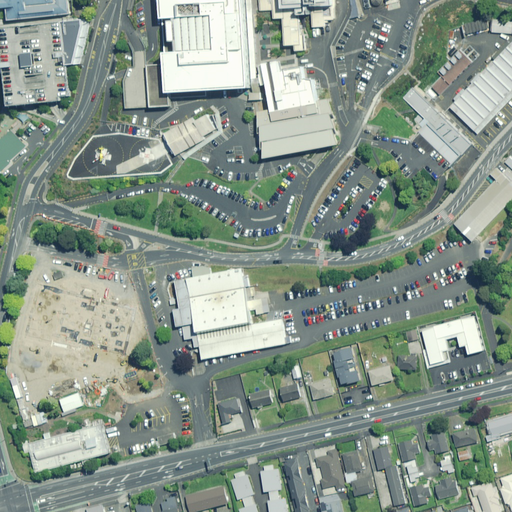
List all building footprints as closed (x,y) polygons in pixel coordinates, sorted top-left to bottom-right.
[(0,0),(0,9),(8,8),(10,21),(71,14),(69,0),(0,0)] [(166,0),(171,64),(171,68),(171,73),(172,78),(172,84),(172,90),(173,98),(175,98),(204,96),(207,96),(207,91),(255,88),(248,0),(166,0)] [(261,0),(262,11),(275,10),(276,19),(285,18),(287,45),(297,45),(298,51),(307,50),(307,35),(302,35),(301,15),(314,14),(315,27),(328,27),(327,6),(339,6),(338,0),(261,0)] [(63,23),(68,65),(82,63),(90,26),(89,19),(63,23)] [(482,19),(461,24),(464,37),(485,32),(482,19)] [(511,24),(511,21),(491,20),(491,32),(511,33),(511,24)] [(63,23),(4,30),(13,107),(28,105),(55,102),(64,101),(64,97),(72,96),(68,65),(63,23)] [(511,97),(511,43),(451,108),(478,133),(511,97)] [(473,61),(462,51),(439,74),(441,76),(431,87),(440,95),(473,61)] [(263,148),(266,148),(266,158),(342,143),(338,134),(341,134),(335,118),(337,118),(331,98),(320,100),(315,78),(306,77),(304,66),(283,70),(281,62),(261,65),(264,86),(269,85),(273,110),(261,113),(260,133),(263,133),(263,148)] [(171,68),(171,64),(150,66),(153,108),(173,106),(173,98),(172,90),(172,84),(172,78),(171,73),(171,68)] [(474,143),(412,85),(401,98),(429,124),(421,132),(454,164),(474,143)] [(194,117),(165,133),(171,144),(178,155),(206,139),(204,136),(217,129),(209,114),(197,122),(194,117)] [(0,173),(1,174),(29,146),(12,129),(1,140),(0,138),(0,173)] [(511,201),(511,172),(508,168),(502,174),(496,169),(490,175),(496,180),(453,225),(472,243),(511,201)] [(425,185),(416,177),(404,189),(413,198),(425,185)] [(204,361),(290,345),(284,318),(253,324),(250,311),(257,309),(258,314),(270,312),(267,297),(248,301),(242,268),(174,281),(179,309),(175,310),(178,327),(183,326),(185,340),(195,338),(197,348),(201,347),(204,361)] [(78,293),(37,283),(28,307),(22,340),(39,344),(37,350),(57,354),(58,348),(62,350),(61,354),(69,355),(70,351),(81,354),(81,352),(89,354),(90,349),(124,357),(128,345),(132,333),(136,307),(95,297),(98,285),(90,283),(81,281),(78,293)] [(476,316),(423,331),(433,367),(448,363),(445,352),(453,349),(451,341),(459,339),(461,347),(467,346),(470,358),(486,353),(476,316)] [(406,333),(408,343),(419,340),(416,330),(406,333)] [(348,386),(360,383),(356,367),(349,369),(348,366),(355,364),(351,349),(346,350),(346,349),(339,351),(339,352),(339,353),(333,355),(335,362),(333,363),(338,380),(339,379),(341,387),(348,385),(348,386)] [(417,371),(418,358),(416,357),(416,356),(413,355),(413,357),(399,356),(398,370),(417,371)] [(294,380),(301,378),(298,366),(291,368),(294,380)] [(390,367),(368,372),(372,387),(394,382),(390,367)] [(270,375),(268,368),(262,370),(264,377),(270,375)] [(313,401),(334,396),(330,380),(310,385),(313,401)] [(283,403),(301,398),(297,384),(280,389),(283,403)] [(252,410),(273,404),(269,390),(249,395),(252,410)] [(61,400),(65,412),(85,405),(80,393),(61,400)] [(217,404),(222,425),(230,423),(229,420),(231,420),(230,416),(242,413),(241,408),(238,408),(236,400),(217,404)] [(511,416),(489,423),(492,435),(486,437),(488,443),(491,442),(492,447),(505,444),(504,438),(501,439),(500,434),(511,430),(511,416)] [(28,444),(35,474),(108,455),(101,426),(28,444)] [(478,443),(475,429),(453,434),(456,448),(478,443)] [(176,432),(157,437),(160,446),(178,442),(176,432)] [(448,452),(444,433),(432,436),(433,442),(427,443),(428,452),(434,451),(435,455),(448,452)] [(410,442),(400,445),(400,448),(399,448),(402,463),(416,460),(415,455),(419,454),(417,445),(411,446),(410,442)] [(392,467),(388,448),(374,451),(378,471),(385,470),(394,507),(405,504),(396,466),(392,467)] [(346,492),(337,450),(328,452),(329,456),(316,459),(318,471),(321,470),(323,479),(320,480),(324,497),(346,492)] [(362,472),(358,451),(342,454),(347,474),(345,474),(347,484),(351,483),(355,497),(375,492),(371,477),(357,481),(355,473),(362,472)] [(470,459),(468,451),(458,453),(460,462),(470,459)] [(509,468),(506,454),(491,458),(494,471),(509,468)] [(295,506),(296,511),(312,511),(299,455),(284,459),(294,500),(296,499),(298,506),(295,506)] [(454,473),(449,456),(445,457),(446,461),(440,462),(443,472),(448,471),(449,474),(454,473)] [(282,490),(279,470),(274,471),(273,465),(264,467),(265,472),(261,473),(264,493),(269,492),(269,497),(270,502),(268,503),(268,511),(287,511),(286,500),(281,501),(280,496),(279,497),(279,494),(278,491),(282,490)] [(419,478),(416,465),(407,467),(411,483),(415,482),(414,479),(419,478)] [(254,496),(248,476),(245,476),(244,472),(235,475),(236,479),(231,481),(237,501),(243,499),(244,503),(246,508),(239,511),(258,511),(256,505),(254,506),(252,499),(251,496),(254,496)] [(511,511),(511,475),(501,479),(504,488),(500,490),(506,505),(509,504),(511,511)] [(457,496),(453,478),(440,481),(441,485),(435,487),(438,500),(457,496)] [(500,511),(501,511),(505,510),(503,505),(500,505),(498,500),(500,499),(496,488),(494,481),(487,483),(484,484),(471,489),(474,497),(478,496),(483,511),(482,511),(500,511)] [(228,503),(230,503),(225,487),(223,487),(222,484),(196,491),(197,495),(185,498),(189,511),(199,511),(228,504),(228,503)] [(431,497),(428,485),(410,489),(414,507),(427,504),(426,498),(431,497)] [(133,501),(135,511),(150,511),(147,497),(133,501)] [(176,511),(173,497),(159,500),(162,511),(176,511)] [(343,511),(340,500),(320,505),(321,511),(343,511)]
